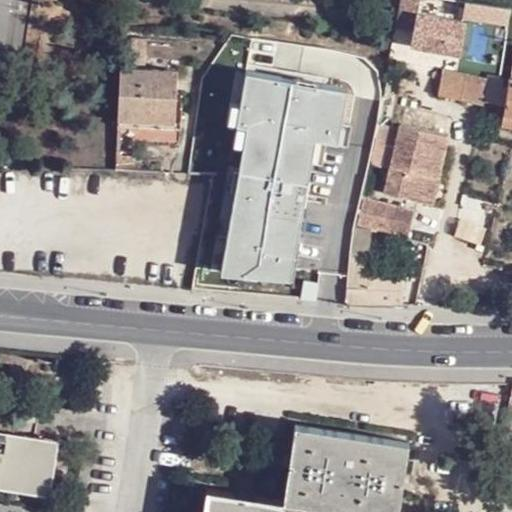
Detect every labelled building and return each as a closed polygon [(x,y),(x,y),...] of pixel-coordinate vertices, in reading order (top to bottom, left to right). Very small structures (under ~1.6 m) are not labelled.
[(398,0),(390,51),(459,62),(465,23),(417,15),(419,0),(398,0)] [(443,70),(391,60),(389,73),(442,81),(443,70)] [(182,68),(124,67),(123,118),(141,118),(141,127),(175,128),(178,97),(182,68)] [(220,136),(246,77),(229,69),(203,128),(220,136)] [(442,81),(389,73),(385,94),(450,105),(451,93),(462,94),(463,85),(442,83),(442,81)] [(264,124),(272,102),(277,90),(246,77),(220,136),(219,140),(242,149),(250,132),(258,135),(264,124)] [(504,107),(506,93),(500,92),(501,83),(486,81),(485,83),(464,80),(463,85),(462,94),(451,93),(450,105),(482,110),(483,104),(504,107)] [(511,82),(508,82),(506,93),(504,107),(503,113),(511,114),(511,82)] [(178,97),(175,128),(186,128),(185,98),(178,97)] [(290,110),(272,102),(264,124),(280,132),(290,110)] [(511,127),(511,114),(503,113),(501,126),(511,127)] [(141,118),(123,118),(123,127),(141,127),(141,118)] [(426,186),(438,188),(447,145),(399,135),(383,203),(419,211),(426,186)] [(250,180),(234,188),(256,232),(272,224),(250,180)] [(432,214),(438,188),(426,186),(419,211),(432,214)] [(409,244),(415,221),(364,210),(359,233),(409,244)] [(357,238),(355,264),(371,265),(374,240),(357,238)] [(355,264),(354,272),(363,273),(371,274),(371,265),(355,264)] [(354,272),(352,289),(361,289),(363,273),(354,272)] [(352,289),(352,304),(372,304),(372,292),(372,290),(361,289),(352,289)] [(409,292),(372,292),(372,304),(409,305),(409,292)] [(285,503),(285,505),(322,511),(400,511),(411,447),(297,429),(285,503)] [(511,434),(506,434),(501,464),(511,465),(511,434)] [(61,448),(0,439),(0,495),(52,502),(61,448)] [(283,511),(285,505),(285,503),(206,490),(202,511),(283,511)]
